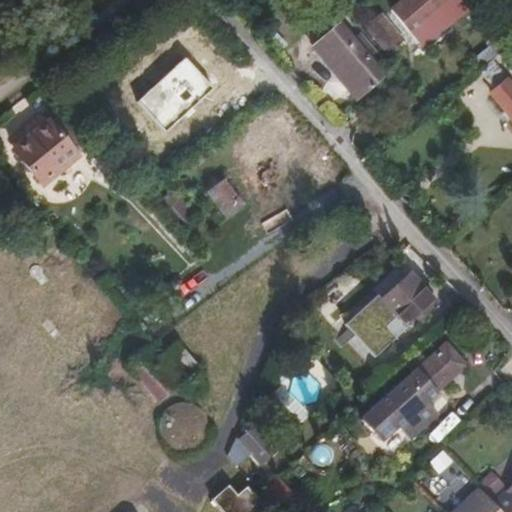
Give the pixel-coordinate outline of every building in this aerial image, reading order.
[(399,0),(387,11),(407,35),(431,14),(419,0),(399,0)] [(419,0),(431,14),(434,12),(444,24),(462,8),(454,0),(419,0)] [(384,53),(398,42),(377,17),(364,29),(384,53)] [(355,36),(350,40),(339,27),(310,50),(352,100),(380,76),(371,65),(376,60),(355,36)] [(511,90),(503,79),(511,71),(511,68),(498,53),(476,71),(491,89),(487,93),(511,123),(511,90)] [(380,76),(386,71),(376,60),(371,65),(380,76)] [(161,128),(197,102),(177,77),(142,102),(161,128)] [(40,181),(74,152),(46,120),(13,149),(40,181)] [(226,222),(239,211),(220,188),(208,199),(226,222)] [(175,230),(191,216),(169,189),(153,204),(175,230)] [(404,325),(432,301),(407,271),(378,296),(379,297),(351,320),(375,349),(403,324),(404,325)] [(63,319),(76,308),(64,293),(52,305),(63,319)] [(154,398),(193,363),(172,338),(149,360),(140,348),(124,363),(154,398)] [(356,417),(373,438),(391,423),(420,398),(431,388),(460,363),(441,342),(356,417)] [(431,411),(424,403),(420,398),(391,423),(402,437),(431,411)] [(192,403),(185,401),(177,400),(170,402),(163,406),(159,411),(155,420),(155,426),(156,433),(159,439),(166,445),(172,448),(177,449),(185,448),(190,446),(197,441),(201,436),(203,430),(204,423),(202,415),(197,408),(192,403)] [(257,463),(274,448),(251,421),(234,436),(257,463)] [(511,511),(511,481),(486,504),(493,511),(511,511)] [(242,484),(232,493),(224,482),(208,496),(221,511),(252,511),(260,505),(242,484)] [(493,511),(486,504),(475,492),(454,511),(493,511)]
